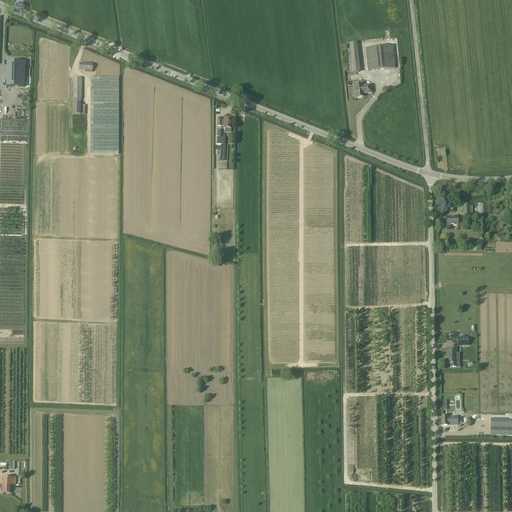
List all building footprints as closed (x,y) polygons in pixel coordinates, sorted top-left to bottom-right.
[(350,74),(358,73),(355,43),(346,44),(350,74)] [(365,49),(368,71),(395,69),(392,46),(365,49)] [(6,87),(24,87),(25,61),(7,61),(6,87)] [(89,70),(92,70),(93,64),(86,63),(86,64),(80,63),(79,69),(85,70),(85,72),(89,72),(89,70)] [(119,90),(119,77),(91,76),(91,104),(95,101),(97,97),(95,96),(109,97),(105,95),(106,93),(104,92),(106,91),(106,88),(108,87),(106,85),(109,83),(109,89),(110,91),(109,100),(111,103),(111,105),(113,101),(115,101),(117,99),(116,102),(118,103),(119,93),(118,92),(119,90)] [(81,99),(82,100),(82,78),(73,78),(73,99),(73,115),(80,115),(81,99)] [(354,86),(355,98),(363,97),(363,94),(371,93),(370,86),(362,87),(362,85),(354,86)] [(224,119),(224,122),(222,122),(222,120),(217,120),(217,126),(224,127),(224,128),(232,129),(232,119),(224,119)] [(220,161),(225,161),(225,145),(217,145),(217,151),(220,151),(220,161)] [(21,204),(2,203),(1,228),(20,229),(21,204)] [(462,216),(473,216),(473,206),(462,206),(462,216)] [(445,221),(447,221),(447,226),(458,226),(458,225),(461,225),(461,220),(458,220),(458,217),(447,217),(447,219),(445,219),(445,221)] [(447,350),(447,364),(456,364),(456,350),(447,350)] [(458,425),(458,424),(461,424),(461,418),(457,418),(457,416),(447,417),(447,416),(442,417),(442,427),(447,426),(458,425)] [(511,419),(491,419),(491,428),(491,436),(511,436),(511,428),(497,428),(511,428),(511,419)] [(14,470),(15,464),(15,462),(10,462),(10,464),(7,464),(7,469),(14,470)] [(10,493),(11,485),(15,485),(16,478),(3,477),(2,493),(10,493)]
